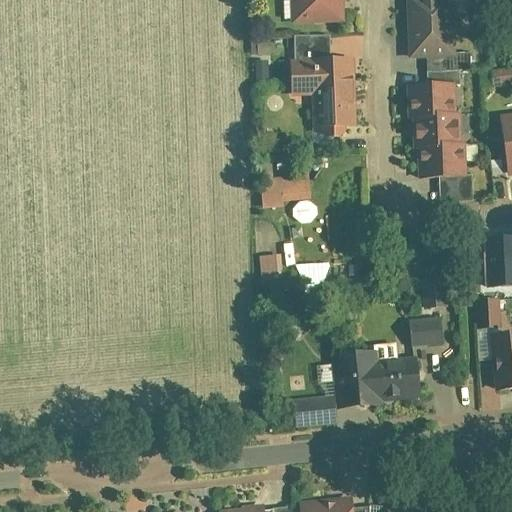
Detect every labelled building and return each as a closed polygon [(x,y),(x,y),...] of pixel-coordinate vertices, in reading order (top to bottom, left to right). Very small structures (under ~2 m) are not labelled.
[(344,0),(286,0),(288,31),(346,28),(344,0)] [(453,0),(406,0),(408,65),(455,63),(453,0)] [(355,63),(286,66),(288,111),(309,110),(310,138),(358,137),(355,63)] [(511,74),(481,74),(481,88),(511,88),(511,74)] [(456,86),(407,91),(418,187),(467,182),(456,86)] [(511,115),(497,117),(505,183),(511,182),(511,115)] [(309,204),(308,178),(261,179),(263,213),(284,212),(283,205),(309,204)] [(511,243),(485,243),(485,291),(511,291),(511,243)] [(260,258),(260,279),(279,279),(279,258),(260,258)] [(420,288),(422,315),(447,313),(445,286),(420,288)] [(501,332),(498,302),(478,303),(481,334),(501,332)] [(441,323),(407,325),(409,353),(443,351),(441,323)] [(511,339),(491,342),(496,397),(511,395),(511,339)] [(335,401),(291,405),(293,435),(339,431),(338,414),(419,407),(415,366),(375,369),(374,357),(332,361),(335,401)] [(355,501),(305,506),(305,511),(355,511),(356,509),(355,501)]
